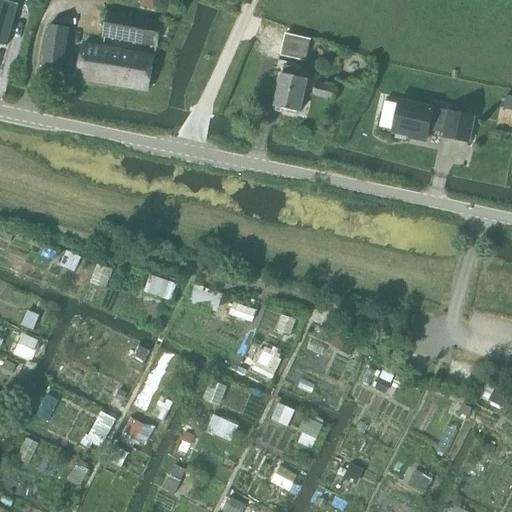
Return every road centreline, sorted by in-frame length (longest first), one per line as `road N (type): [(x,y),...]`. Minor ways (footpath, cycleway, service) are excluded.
road 1 (unclassified): [(511,223),(0,112)]
road 2 (track): [(450,328),(384,326),(0,219)]
